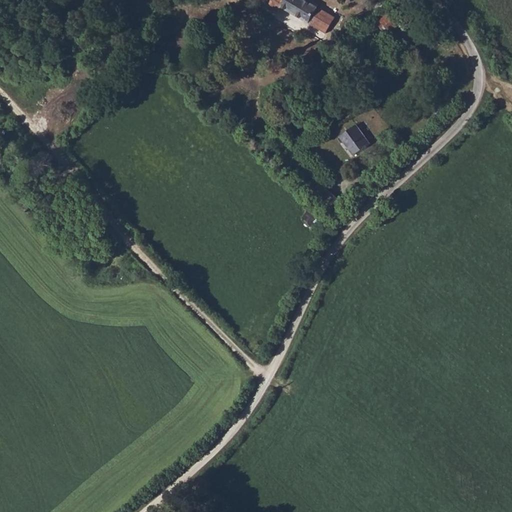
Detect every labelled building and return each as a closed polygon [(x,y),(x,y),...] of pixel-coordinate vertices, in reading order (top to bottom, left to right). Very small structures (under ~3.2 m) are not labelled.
[(332,3),(325,0),(273,0),(274,0),(286,0),(323,20),(332,3)] [(382,0),(376,7),(387,19),(398,8),(397,6),(394,7),(395,2),(394,0),(382,0)] [(356,123),(341,134),(355,153),(370,142),(356,123)] [(322,182),(316,188),(333,204),(340,198),(322,182)] [(311,206),(303,218),(314,225),(322,213),(311,206)]
